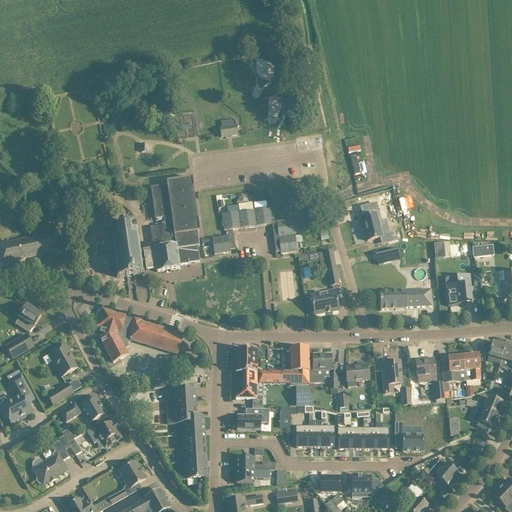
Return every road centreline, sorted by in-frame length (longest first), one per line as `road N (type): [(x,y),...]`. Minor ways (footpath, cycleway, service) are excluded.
road 1 (unclassified): [(272,340),(511,326)]
road 2 (residential): [(382,465),(284,466),(272,444),(213,443)]
road 3 (residential): [(142,441),(53,287)]
road 4 (unclassified): [(53,287),(215,335)]
road 5 (residential): [(26,511),(142,441)]
